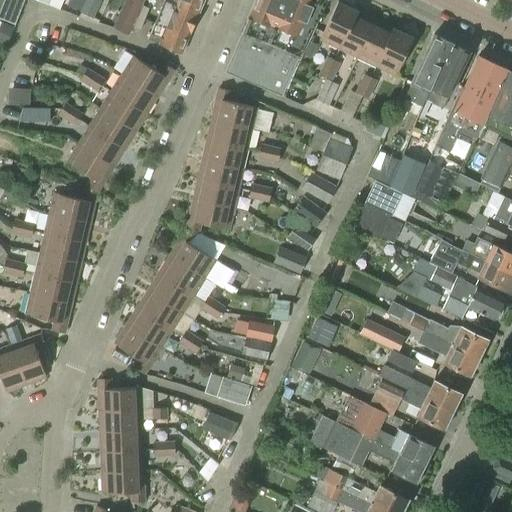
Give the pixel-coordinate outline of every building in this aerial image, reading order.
[(100,0),(84,0),(79,12),(92,18),(100,0)] [(128,34),(134,19),(140,6),(142,0),(123,0),(112,27),(128,34)] [(181,52),(202,0),(162,0),(147,39),(181,52)] [(247,27),(244,33),(268,44),(286,0),(253,0),(246,18),(247,27)] [(286,0),(268,44),(296,56),(303,59),(327,0),(286,0)] [(356,10),(337,1),(319,39),(338,48),(356,10)] [(356,57),(374,19),(356,10),(338,48),(356,57)] [(143,22),(136,19),(130,34),(138,37),(143,22)] [(375,65),(393,28),(374,19),(356,57),(375,65)] [(11,26),(2,22),(0,26),(0,38),(5,40),(11,26)] [(395,75),(412,37),(393,28),(375,65),(395,75)] [(268,44),(244,33),(241,40),(239,40),(231,59),(233,60),(228,72),(280,94),(296,56),(268,44)] [(423,107),(440,69),(451,43),(433,34),(409,83),(410,84),(403,99),(423,107)] [(451,88),(469,52),(451,43),(440,69),(447,72),(442,83),(451,88)] [(157,71),(132,56),(120,76),(156,98),(173,70),(162,63),(157,71)] [(323,78),(332,59),(326,56),(317,75),(323,78)] [(506,69),(477,56),(464,85),(461,84),(457,92),(446,115),(433,145),(448,151),(456,134),(472,141),(480,125),(480,126),(506,69)] [(327,105),(337,85),(331,81),(340,63),(332,59),(323,78),(326,79),(316,99),(327,105)] [(104,79),(87,68),(83,74),(100,85),(104,79)] [(511,140),(511,71),(506,69),(480,126),(511,140)] [(100,85),(83,74),(79,80),(96,91),(100,85)] [(350,117),(369,77),(364,74),(354,93),(347,89),(336,110),(350,117)] [(156,98),(120,76),(110,91),(146,114),(156,98)] [(377,80),(369,77),(350,117),(362,123),(373,101),(368,99),(377,80)] [(8,85),(7,100),(29,101),(30,86),(8,85)] [(210,118),(252,128),(257,107),(228,101),(230,91),(218,88),(210,118)] [(99,108),(135,131),(146,114),(110,91),(99,108)] [(65,102),(61,109),(79,120),(83,113),(65,102)] [(20,121),(50,120),(50,104),(20,105),(20,121)] [(88,126),(124,149),(135,131),(99,108),(88,126)] [(75,126),(79,120),(61,109),(57,115),(75,126)] [(247,148),(252,128),(210,118),(206,139),(247,148)] [(77,144),(113,167),(124,149),(88,126),(77,144)] [(316,128),(309,146),(323,151),(322,154),(345,163),(351,147),(347,139),(335,134),(330,132),(330,133),(316,128)] [(247,148),(206,139),(201,158),(243,168),(247,148)] [(511,146),(499,141),(479,183),(497,192),(511,160),(511,146)] [(261,143),(259,150),(279,155),(280,148),(261,143)] [(83,187),(96,193),(97,192),(113,167),(77,144),(67,161),(91,176),(83,187)] [(277,163),(279,155),(259,150),(257,158),(277,163)] [(389,185),(399,161),(377,152),(367,176),(374,179),(389,185)] [(338,179),(345,163),(322,154),(316,170),(338,179)] [(402,156),(389,186),(401,191),(410,195),(423,164),(402,156)] [(238,188),(243,168),(201,158),(197,178),(238,188)] [(310,173),(302,189),(327,202),(335,186),(310,173)] [(238,188),(197,178),(192,199),(233,209),(238,188)] [(363,202),(389,214),(390,215),(401,191),(374,179),(363,202)] [(251,183),(250,190),(270,195),(271,188),(251,183)] [(48,213),(90,223),(96,193),(83,187),(81,197),(53,191),(48,213)] [(248,198),(268,202),(270,195),(250,190),(248,198)] [(440,211),(444,203),(423,193),(419,201),(440,211)] [(302,196),(291,211),(315,227),(325,213),(302,196)] [(493,216),(506,222),(511,225),(511,200),(503,196),(493,216)] [(229,228),(233,209),(192,199),(185,229),(198,234),(199,232),(202,221),(229,228)] [(389,214),(363,202),(352,227),(377,239),(389,214)] [(43,231),(85,241),(90,223),(48,213),(43,231)] [(14,218),(12,225),(33,230),(34,223),(14,218)] [(487,218),(482,229),(502,239),(507,228),(487,218)] [(33,230),(12,225),(11,233),(31,238),(33,230)] [(295,226),(287,236),(307,249),(314,239),(295,226)] [(224,244),(198,234),(185,229),(168,255),(202,276),(214,257),(215,258),(224,244)] [(38,253),(80,262),(85,241),(43,231),(38,253)] [(466,240),(461,250),(511,273),(511,253),(476,236),(472,243),(466,240)] [(279,247),(274,262),(299,273),(306,258),(279,247)] [(455,263),(461,266),(478,274),(476,277),(509,293),(511,286),(511,273),(461,250),(455,263)] [(34,271),(76,281),(80,262),(38,253),(34,271)] [(192,294),(202,276),(168,255),(158,273),(192,294)] [(5,258),(3,265),(23,270),(25,263),(5,258)] [(430,280),(435,268),(418,259),(412,271),(430,280)] [(23,270),(3,265),(3,266),(0,264),(0,271),(2,272),(1,273),(21,277),(23,270)] [(457,278),(435,268),(430,280),(451,290),(457,278)] [(29,292),(71,302),(76,281),(34,271),(29,292)] [(192,294),(158,273),(147,291),(181,312),(192,294)] [(503,300),(457,278),(451,290),(470,299),(466,306),(494,319),(495,317),(497,318),(501,310),(499,309),(503,300)] [(416,296),(437,306),(442,295),(421,285),(416,296)] [(170,329),(181,312),(147,291),(136,308),(170,329)] [(24,313),(53,320),(51,330),(64,333),(71,302),(29,292),(24,313)] [(208,295),(203,302),(221,313),(225,306),(208,295)] [(217,319),(221,313),(203,302),(199,308),(217,319)] [(159,346),(170,329),(136,308),(125,325),(159,346)] [(405,308),(399,319),(409,323),(414,312),(405,308)] [(409,323),(424,331),(429,320),(414,312),(409,323)] [(327,346),(336,325),(316,316),(306,337),(327,346)] [(248,320),(245,336),(270,342),(273,326),(248,320)] [(447,328),(429,320),(424,331),(428,333),(478,357),(487,339),(460,326),(448,325),(447,328)] [(159,346),(125,325),(114,343),(137,357),(132,365),(143,372),(159,346)] [(403,337),(377,325),(371,339),(396,351),(403,337)] [(186,330),(182,336),(199,347),(203,341),(186,330)] [(45,346),(40,332),(0,346),(0,361),(36,349),(45,346)] [(423,344),(432,349),(446,355),(443,362),(469,375),(478,357),(428,333),(423,344)] [(242,350),(241,353),(265,359),(269,343),(234,335),(231,348),(242,350)] [(195,353),(199,347),(182,336),(178,342),(195,353)] [(306,371),(317,349),(302,342),(291,364),(306,371)] [(0,361),(0,377),(5,391),(45,377),(36,349),(0,361)] [(239,381),(239,380),(243,371),(244,369),(230,364),(225,376),(239,381)] [(378,375),(381,377),(452,411),(460,393),(433,380),(429,388),(398,372),(383,365),(378,375)] [(246,405),(252,385),(223,376),(217,396),(246,405)] [(392,415),(400,399),(419,409),(416,416),(443,429),(452,411),(381,377),(368,404),(386,413),(392,415)] [(98,410),(140,408),(139,387),(110,388),(110,378),(97,378),(98,410)] [(347,394),(335,420),(351,427),(424,464),(427,456),(429,457),(433,449),(431,448),(432,446),(398,429),(394,437),(378,430),(386,413),(368,404),(347,394)] [(153,419),(166,418),(166,407),(152,408),(153,419)] [(141,428),(140,408),(98,410),(99,430),(141,428)] [(202,428),(210,432),(229,441),(230,439),(229,439),(236,424),(209,411),(202,428)] [(511,420),(507,418),(496,440),(511,447),(511,420)] [(361,465),(369,448),(394,460),(389,470),(415,482),(416,480),(417,481),(421,473),(419,472),(424,464),(351,427),(335,420),(322,446),(361,465)] [(142,449),(141,428),(99,430),(99,451),(142,449)] [(175,447),(154,448),(154,456),(175,455),(175,447)] [(142,470),(142,449),(99,451),(100,471),(142,470)] [(511,458),(493,449),(482,471),(508,483),(511,474),(511,458)] [(325,468),(320,479),(387,511),(400,511),(402,509),(404,510),(408,502),(406,501),(407,499),(380,485),(376,493),(325,468)] [(142,470),(100,471),(101,493),(131,491),(131,501),(143,500),(142,470)] [(318,511),(332,511),(338,500),(363,511),(387,511),(320,479),(306,506),(318,511)]
